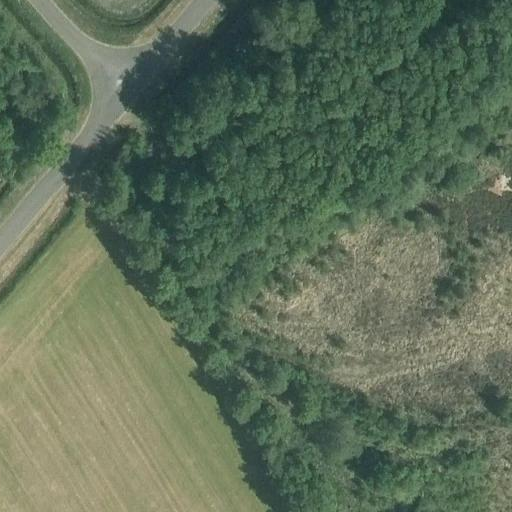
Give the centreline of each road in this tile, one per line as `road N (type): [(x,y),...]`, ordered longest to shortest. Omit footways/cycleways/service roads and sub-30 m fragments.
road 1 (unclassified): [(0,235),(117,95)]
road 2 (track): [(117,95),(162,145),(169,243)]
road 3 (unclassified): [(117,95),(33,0)]
road 4 (unclassified): [(117,95),(200,0)]
